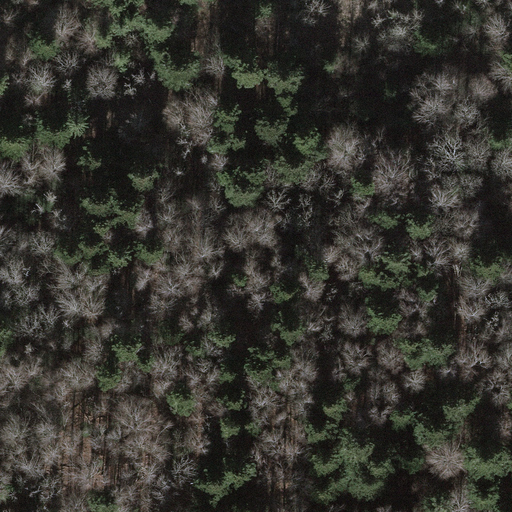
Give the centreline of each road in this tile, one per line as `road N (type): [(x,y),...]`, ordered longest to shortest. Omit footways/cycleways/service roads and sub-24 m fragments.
road 1 (track): [(249,0),(235,26),(174,79),(0,136)]
road 2 (track): [(511,81),(417,64),(356,29),(338,0)]
